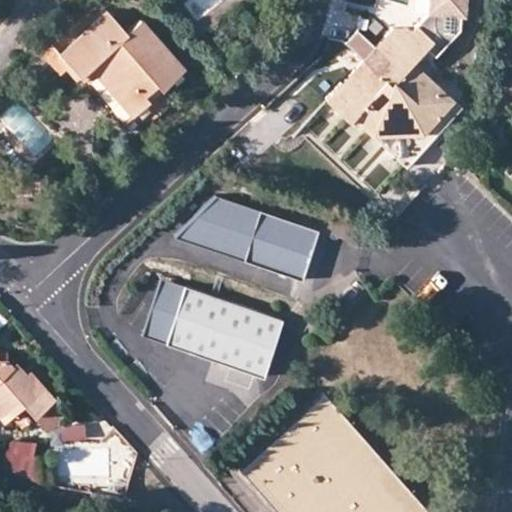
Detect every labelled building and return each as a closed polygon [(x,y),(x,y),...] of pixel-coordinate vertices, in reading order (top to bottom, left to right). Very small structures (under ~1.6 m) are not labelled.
[(428,12),(416,24),(432,39),(425,47),(434,56),(459,30),(460,16),(464,16),(465,0),(434,0),(434,12),(428,12)] [(126,31),(106,9),(61,51),(70,60),(85,77),(95,68),(132,108),(147,94),(143,90),(156,79),(161,84),(182,65),(139,19),(126,31)] [(425,47),(432,39),(416,24),(410,30),(406,26),(393,27),(374,48),(388,60),(378,71),(363,59),(327,98),(349,120),(353,116),(405,166),(460,106),(427,76),(412,78),(410,80),(404,75),(404,69),(412,61),(425,47)] [(70,60),(61,51),(52,41),(43,50),(60,69),(70,60)] [(388,60),(374,48),(363,59),(378,71),(388,60)] [(412,78),(427,76),(412,61),(404,69),(404,75),(410,80),(412,78)] [(221,250),(238,201),(216,194),(174,233),(221,250)] [(221,250),(301,278),(318,229),(238,201),(221,250)] [(166,341),(186,285),(161,276),(142,333),(166,341)] [(263,374),(281,319),(186,285),(166,341),(263,374)] [(0,402),(11,416),(16,412),(26,423),(35,416),(55,398),(31,371),(26,373),(16,363),(11,366),(7,359),(0,358),(0,402)] [(234,365),(229,379),(248,386),(253,371),(234,365)] [(429,511),(324,393),(239,468),(278,511),(429,511)] [(67,413),(55,398),(35,416),(48,430),(67,413)] [(0,416),(4,421),(11,416),(0,402),(0,416)] [(1,466),(45,484),(38,455),(33,454),(34,440),(10,438),(8,448),(5,448),(1,466)]
